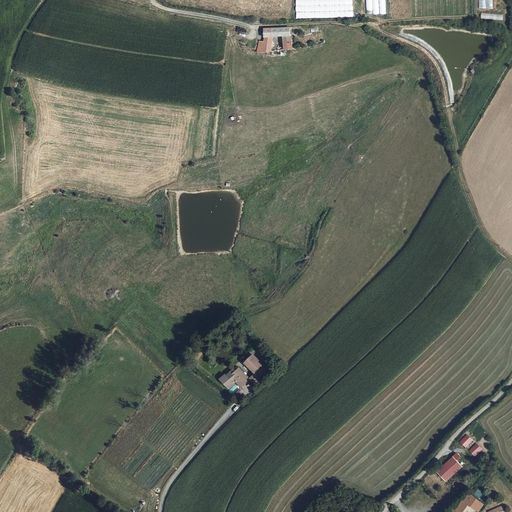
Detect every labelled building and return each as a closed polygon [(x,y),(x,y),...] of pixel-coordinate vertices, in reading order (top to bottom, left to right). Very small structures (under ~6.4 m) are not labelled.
[(351,0),(296,0),(297,19),(352,17),(351,0)] [(283,44),(285,45),(286,49),(293,48),(289,27),(265,28),(265,33),(265,36),(265,42),(261,41),(258,53),(267,52),(280,50),(279,43),(273,43),(272,37),(281,37),(283,44)] [(203,353),(199,351),(192,359),(196,362),(203,353)] [(254,354),(245,362),(257,373),(265,365),(254,354)] [(261,377),(269,370),(265,365),(257,373),(261,377)] [(234,384),(237,381),(242,386),(250,379),(239,367),(227,378),(226,376),(221,381),(223,382),(229,389),(234,384)] [(261,377),(257,373),(250,379),(255,383),(262,377),(261,377)] [(467,435),(460,442),(465,447),(472,440),(467,435)] [(477,444),(470,450),(475,456),(482,450),(477,444)] [(445,482),(462,466),(456,460),(453,456),(436,472),(445,482)] [(468,494),(454,511),(463,511),(474,498),(468,494)] [(483,504),(474,498),(469,505),(479,511),(483,504)]
